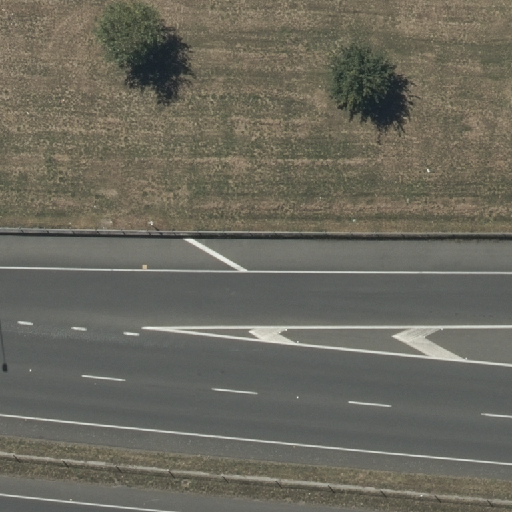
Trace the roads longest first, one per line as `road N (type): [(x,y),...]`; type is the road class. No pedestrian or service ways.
road 1 (motorway): [(0,365),(511,415)]
road 2 (motorway): [(0,293),(511,295)]
